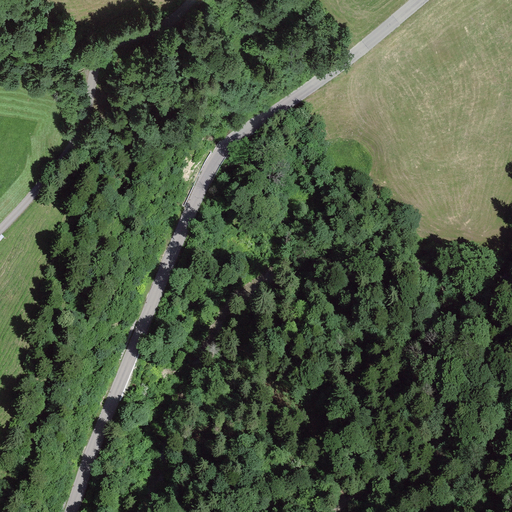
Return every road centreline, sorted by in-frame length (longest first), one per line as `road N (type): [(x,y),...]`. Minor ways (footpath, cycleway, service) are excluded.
road 1 (tertiary): [(419,0),(217,154),(68,511)]
road 2 (unclassified): [(190,0),(180,14),(102,56),(61,162),(0,229)]
